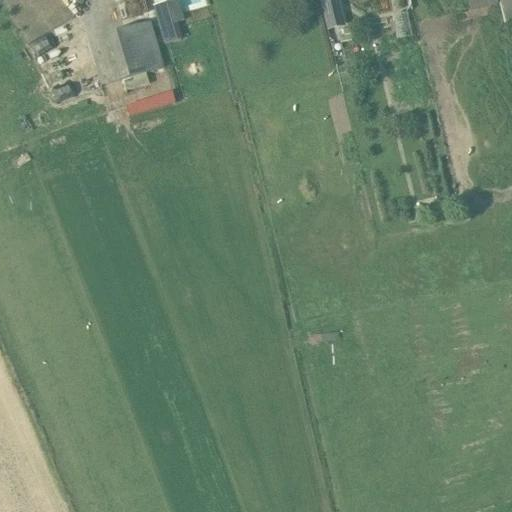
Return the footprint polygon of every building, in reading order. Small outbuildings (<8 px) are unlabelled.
[(323,0),(327,30),(347,28),(343,0),(323,0)] [(511,0),(498,0),(506,28),(511,26),(511,0)] [(171,2),(152,6),(164,45),(183,41),(171,2)] [(393,16),(398,39),(412,36),(406,13),(393,16)] [(106,36),(120,80),(120,82),(164,68),(150,22),(106,36)] [(134,118),(177,102),(173,91),(130,107),(134,118)]
